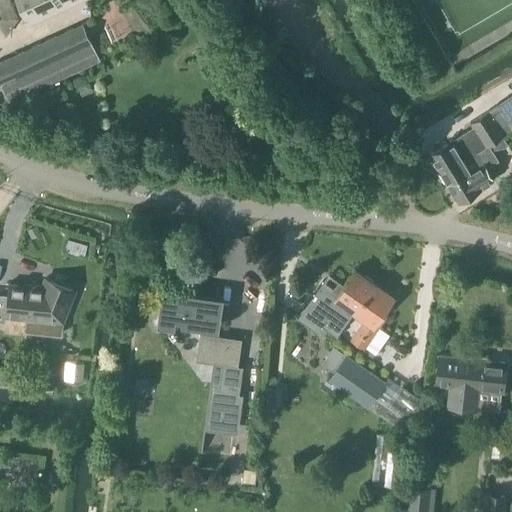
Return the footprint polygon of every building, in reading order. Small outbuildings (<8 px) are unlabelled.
[(0,0),(0,33),(14,33),(12,0),(0,0)] [(19,0),(30,22),(78,0),(19,0)] [(99,62),(82,24),(0,62),(0,85),(8,103),(99,62)] [(464,133),(429,155),(447,185),(470,172),(463,161),(476,153),(486,147),(488,145),(501,137),(511,130),(511,95),(505,100),(488,110),(488,111),(470,123),(473,127),(464,133)] [(470,172),(447,185),(458,202),(480,188),(493,180),(491,177),(496,174),(491,165),(494,163),(492,159),(495,156),(488,145),(486,147),(476,153),(463,161),(470,172)] [(323,281),(302,312),(336,337),(354,312),(355,313),(375,284),(355,270),(339,293),(323,281)] [(0,320),(5,321),(5,317),(26,319),(25,331),(61,334),(62,323),(75,289),(44,278),(43,287),(9,283),(7,299),(0,298),(0,320)] [(375,284),(355,313),(366,320),(352,340),(363,348),(364,346),(375,354),(389,335),(378,327),(381,322),(377,319),(393,296),(375,284)] [(180,325),(204,328),(203,334),(200,333),(196,361),(212,363),(238,367),(242,339),(209,334),(209,329),(218,331),(223,297),(161,288),(156,325),(174,328),(175,322),(181,322),(180,325)] [(334,372),(328,379),(330,381),(347,356),(334,347),(323,364),(334,372)] [(330,381),(367,407),(385,383),(347,356),(330,381)] [(448,406),(475,409),(477,388),(502,391),(505,363),(439,356),(436,384),(450,385),(448,406)] [(67,360),(66,376),(83,378),(85,361),(67,360)] [(210,385),(204,424),(205,424),(233,428),(234,428),(239,394),(242,368),(238,367),(221,365),(218,386),(210,385)] [(371,484),(396,487),(402,436),(376,434),(371,484)] [(426,511),(429,489),(410,487),(407,511),(426,511)] [(484,511),(501,511),(503,497),(487,495),(484,511)]
